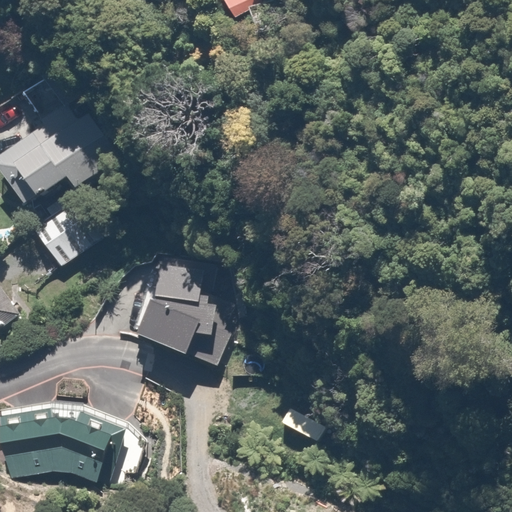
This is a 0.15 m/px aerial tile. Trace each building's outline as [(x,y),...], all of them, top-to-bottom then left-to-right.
[(269,1),(268,0),(222,0),(244,24),(269,1)] [(34,136),(0,157),(0,167),(25,203),(66,178),(75,190),(127,161),(91,110),(81,114),(47,75),(23,90),(39,119),(29,129),(34,136)] [(77,198),(35,228),(62,267),(104,237),(77,198)] [(251,284),(180,256),(149,334),(219,362),(251,284)] [(0,286),(0,345),(3,344),(0,339),(0,330),(21,315),(0,286)] [(289,410),(252,388),(232,422),(268,444),(289,410)] [(49,405),(0,413),(0,458),(5,460),(11,480),(52,473),(75,474),(121,493),(124,477),(137,475),(148,440),(132,424),(87,405),(49,405)]
